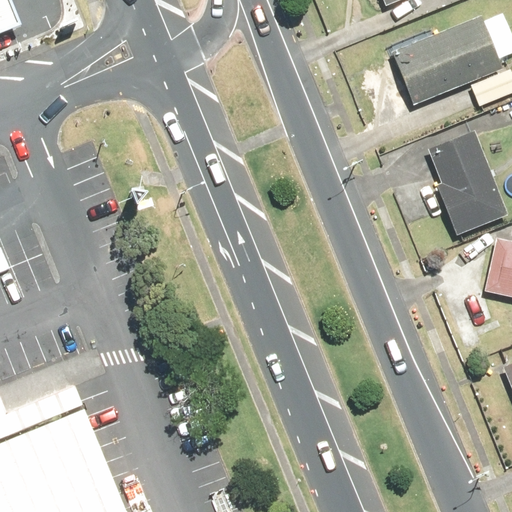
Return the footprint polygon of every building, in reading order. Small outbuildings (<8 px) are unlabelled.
[(0,0),(0,33),(24,24),(15,0),(0,0)] [(455,0),(377,0),(388,27),(455,0)] [(391,51),(410,102),(501,66),(481,16),(391,51)] [(511,66),(474,81),(482,101),(511,90),(511,66)] [(504,212),(471,127),(425,145),(440,182),(431,185),(450,233),(504,212)] [(511,240),(492,237),(481,289),(511,295),(511,240)] [(511,359),(499,365),(511,398),(511,359)] [(133,511),(83,388),(15,413),(6,391),(0,393),(0,511),(133,511)]
